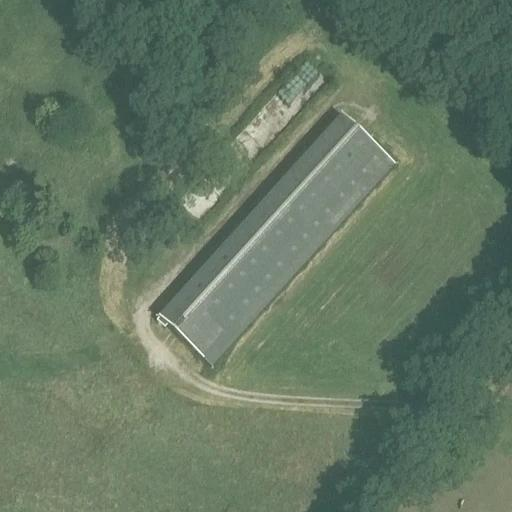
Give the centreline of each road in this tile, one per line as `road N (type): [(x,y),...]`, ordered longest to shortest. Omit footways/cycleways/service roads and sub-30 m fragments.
road 1 (track): [(454,406),(298,402),(197,388),(162,364),(139,324),(143,301),(199,243)]
road 2 (unclassified): [(365,511),(511,338)]
road 3 (unclassified): [(511,122),(383,0)]
